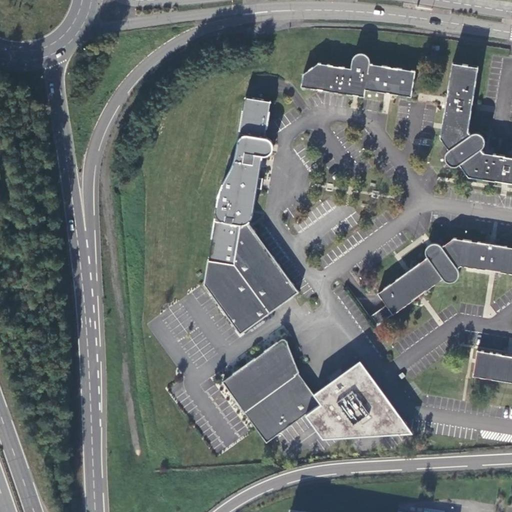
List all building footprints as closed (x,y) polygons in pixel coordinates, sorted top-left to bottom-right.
[(389,94),(413,98),(417,71),(372,63),(372,61),(372,58),(370,56),(369,54),(366,54),(363,52),(361,53),(358,54),(356,56),(353,68),(320,63),(305,74),(304,87),(335,92),(366,98),(368,91),(389,94)] [(446,119),(443,138),(451,150),(449,152),(448,156),(448,159),(448,162),(450,164),(453,166),(456,166),(459,166),(461,165),(470,177),(511,183),(511,156),(486,152),(484,149),(486,147),(487,145),(488,142),(488,139),(487,137),(485,134),(483,133),(480,132),(476,132),(473,134),(471,132),(475,106),(481,68),(455,63),(446,119)] [(218,216),(206,284),(243,334),(282,305),(301,291),(252,222),(255,217),(265,157),(269,156),(273,154),(276,149),(277,146),(275,141),(269,137),(274,102),(247,97),(241,139),(237,158),(234,167),(226,179),(224,185),(220,197),(219,206),(218,216)] [(408,272),(380,293),(388,305),(371,317),(378,327),(445,279),(448,282),(450,283),(453,283),(455,282),(457,281),(459,280),(461,278),(462,275),(462,273),(460,268),(463,266),(494,271),(511,273),(511,246),(494,244),(457,238),(444,246),(442,244),(440,243),(437,243),(434,243),(432,244),(430,246),(428,248),(427,250),(427,253),(428,256),(429,258),(408,272)] [(371,325),(356,308),(350,312),(365,330),(371,325)] [(300,414),(317,402),(309,390),(296,372),(284,342),(283,340),(282,338),(280,338),(278,338),(220,381),(264,442),(274,434),(300,414)] [(511,354),(510,354),(480,349),(476,376),(511,381),(511,354)] [(354,357),(309,390),(317,402),(300,414),(311,430),(317,437),(409,432),(354,357)]
